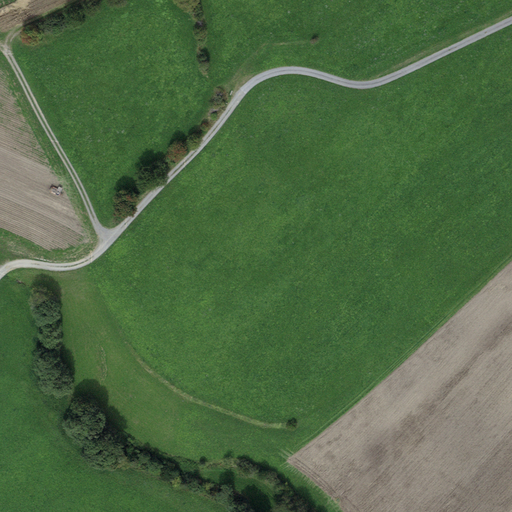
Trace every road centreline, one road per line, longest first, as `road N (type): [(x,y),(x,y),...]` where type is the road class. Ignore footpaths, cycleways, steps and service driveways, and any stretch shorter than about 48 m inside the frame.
road 1 (track): [(511,19),(371,84),(284,69),(264,75),(92,255),(73,265),(18,260),(0,267)]
road 2 (track): [(107,241),(0,45)]
